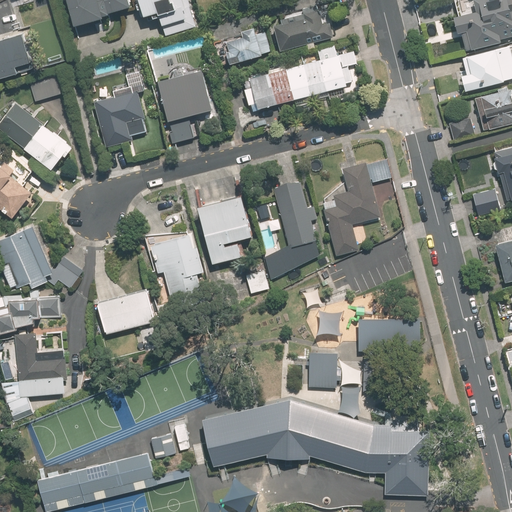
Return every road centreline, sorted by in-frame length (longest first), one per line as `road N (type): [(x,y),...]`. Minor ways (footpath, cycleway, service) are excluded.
road 1 (residential): [(511,511),(409,108)]
road 2 (residential): [(409,108),(131,183),(94,213)]
